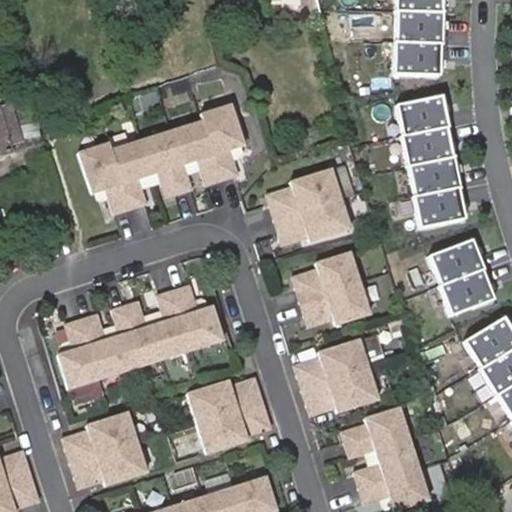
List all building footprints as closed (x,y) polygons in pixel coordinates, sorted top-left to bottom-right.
[(449,0),(399,0),(396,77),(446,79),(449,0)] [(445,101),(399,111),(422,231),(469,222),(445,101)] [(6,107),(0,109),(0,154),(8,152),(6,145),(3,135),(30,127),(22,103),(6,107)] [(108,152),(78,161),(91,200),(105,195),(113,218),(146,208),(142,195),(139,187),(165,179),(172,201),(193,194),(189,180),(186,173),(196,170),(198,178),(203,191),(237,180),(230,156),(244,152),(231,112),(202,122),(204,128),(109,158),(108,152)] [(36,143),(30,127),(3,135),(8,152),(36,143)] [(196,170),(186,173),(189,180),(198,178),(196,170)] [(299,203),(273,211),(273,212),(283,243),(283,244),(309,237),(311,246),(313,250),(354,237),(335,178),(294,190),(295,194),(299,203)] [(139,187),(142,195),(159,190),(164,203),(172,201),(165,179),(139,187)] [(295,194),(270,201),(273,211),(299,203),(295,194)] [(309,237),(283,244),(286,254),(311,246),(309,237)] [(478,242),(434,258),(456,318),(500,302),(478,242)] [(372,322),(354,260),(319,271),(320,275),(323,285),(298,293),(298,294),(308,326),(333,319),(336,328),(337,333),(372,322)] [(323,285),(320,275),(295,283),(298,293),(323,285)] [(97,323),(63,333),(68,349),(71,359),(62,362),(57,363),(68,398),(101,388),(129,378),(162,369),(190,360),(224,349),(214,314),(208,315),(199,318),(196,309),(191,293),(157,304),(162,318),(165,329),(137,338),(129,313),(110,319),(115,333),(118,344),(105,348),(101,337),(97,323)] [(200,308),(196,309),(199,318),(208,315),(207,312),(200,308)] [(138,310),(129,313),(137,338),(165,329),(162,318),(143,324),(138,310)] [(333,319),(308,326),(310,336),(336,328),(333,319)] [(511,330),(508,323),(469,346),(511,417),(511,330)] [(115,333),(101,337),(105,348),(118,344),(115,333)] [(323,373),(298,381),(308,414),(334,407),(336,416),(338,420),(379,407),(360,347),(319,360),(320,364),(323,373)] [(71,359),(68,349),(65,351),(61,358),(62,362),(71,359)] [(323,373),(320,364),(295,372),(298,381),(323,373)] [(255,385),(229,393),(232,403),(258,395),(255,385)] [(228,389),(187,402),(197,433),(207,464),(248,451),(247,447),(244,438),(269,430),(258,395),(232,403),(229,393),(228,389)] [(336,416),(334,407),(308,414),(311,424),(336,416)] [(411,448),(401,414),(368,424),(369,429),(372,439),(345,447),(350,464),(368,458),(377,455),(381,470),(372,473),(355,478),(365,511),(392,503),(394,511),(415,511),(430,508),(421,479),(411,448)] [(91,448),(66,456),(76,490),(101,482),(104,491),(106,496),(147,483),(138,452),(128,421),(86,434),(88,439),(91,448)] [(372,439),(369,429),(343,437),(345,447),(372,439)] [(269,430),(244,438),(247,447),(272,439),(269,430)] [(88,439),(63,447),(66,456),(91,448),(88,439)] [(377,455),(368,458),(372,473),(381,470),(377,455)] [(0,467),(3,477),(28,468),(24,459),(0,466),(0,467)] [(3,477),(0,467),(0,511),(14,511),(12,504),(36,497),(28,468),(3,477)] [(101,482),(76,490),(79,499),(104,491),(101,482)] [(275,511),(268,486),(234,498),(204,507),(187,511),(275,511)] [(20,511),(39,506),(36,497),(12,504),(14,511),(20,511)]
